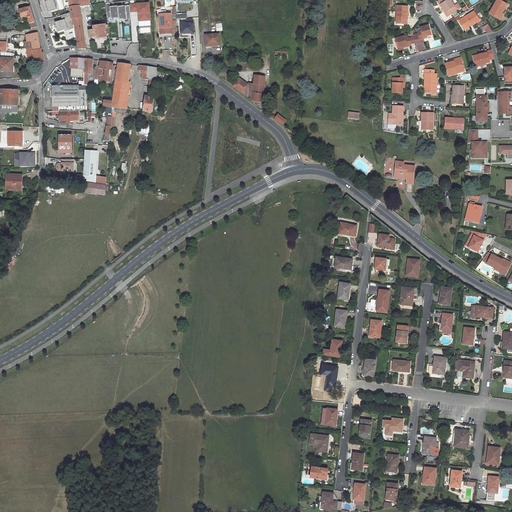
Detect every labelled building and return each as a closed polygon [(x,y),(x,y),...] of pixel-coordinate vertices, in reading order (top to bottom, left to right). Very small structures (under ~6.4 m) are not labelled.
[(42,0),(44,12),(65,8),(63,0),(42,0)] [(444,11),(446,16),(459,7),(456,3),(453,5),(450,0),(438,0),(437,1),(439,4),(441,3),(445,10),(444,11)] [(500,0),(497,0),(489,13),(498,18),(501,12),(502,13),(505,8),(507,4),(500,0)] [(139,26),(152,26),(151,2),(131,3),(131,12),(139,12),(139,26)] [(396,5),(396,23),(404,23),(404,15),(407,15),(407,5),(396,5)] [(30,6),(20,9),(22,17),(24,17),(26,25),(27,25),(28,28),(36,27),(30,6)] [(79,6),(70,7),(72,18),(81,17),(79,6)] [(117,7),(109,7),(110,19),(118,18),(119,20),(123,19),(123,20),(130,19),(129,6),(117,7)] [(501,12),(498,18),(500,19),(506,9),(505,8),(502,13),(501,12)] [(196,10),(189,11),(189,13),(191,13),(192,18),(197,18),(196,10)] [(473,11),(458,21),(463,28),(470,24),(471,25),(479,21),(473,11)] [(177,20),(189,20),(188,12),(176,13),(177,20)] [(171,14),(159,14),(161,36),(163,36),(163,34),(172,33),(171,14)] [(81,17),(72,18),(73,24),(74,24),(78,48),(78,49),(86,49),(81,17)] [(193,23),(181,24),(181,32),(188,32),(188,33),(194,33),(193,23)] [(427,24),(420,27),(419,27),(420,30),(417,31),(417,33),(413,34),(413,36),(415,42),(415,44),(420,42),(419,39),(423,38),(422,37),(426,35),(430,34),(427,24)] [(105,25),(102,25),(103,29),(94,30),(89,31),(90,37),(97,36),(97,38),(107,37),(105,25)] [(28,48),(26,48),(28,59),(34,61),(44,60),(43,52),(41,52),(40,47),(37,33),(26,35),(27,41),(28,41),(28,48)] [(219,34),(205,35),(206,46),(220,45),(219,34)] [(408,34),(394,38),(397,47),(410,43),(415,42),(413,36),(408,37),(408,34)] [(479,55),(472,56),(474,65),(488,62),(488,60),(493,58),(491,50),(485,51),(486,53),(479,55)] [(14,58),(13,58),(13,54),(11,52),(1,52),(1,57),(0,57),(0,60),(0,70),(5,71),(5,69),(13,70),(14,58)] [(453,61),(448,62),(444,63),(448,75),(456,72),(456,70),(463,68),(460,57),(452,59),(453,61)] [(70,58),(70,68),(71,68),(84,69),(84,58),(70,58)] [(93,59),(84,58),(84,69),(84,77),(83,85),(87,85),(88,73),(91,74),(93,59)] [(100,60),(99,68),(102,68),(101,75),(98,75),(98,79),(98,82),(101,82),(102,80),(106,80),(107,76),(111,77),(113,66),(113,62),(100,60)] [(117,72),(116,82),(128,83),(131,64),(118,63),(117,72)] [(114,66),(113,66),(111,77),(107,76),(106,80),(112,81),(114,71),(114,66)] [(139,66),(138,70),(142,70),(142,79),(150,80),(155,80),(157,68),(139,66)] [(71,68),(70,76),(84,77),(84,69),(71,68)] [(425,92),(436,93),(437,78),(436,78),(436,73),(433,73),(433,70),(424,69),(424,77),(425,78),(425,92)] [(251,97),(251,100),(256,101),(256,102),(258,102),(258,101),(261,101),(261,94),(263,95),(265,77),(254,75),(253,86),(247,85),(240,79),(237,79),(233,86),(247,97),(251,97)] [(392,77),(391,92),(401,93),(402,87),(402,83),(404,83),(404,78),(392,77)] [(116,82),(112,107),(124,108),(128,83),(116,82)] [(79,85),(52,86),(52,106),(87,105),(87,100),(87,90),(79,90),(79,85)] [(452,85),(452,94),(453,94),(453,97),(452,97),(450,97),(450,103),(460,104),(460,94),(463,95),(463,85),(452,85)] [(1,89),(0,113),(1,113),(6,113),(17,113),(18,90),(1,89)] [(497,91),(497,113),(502,113),(502,111),(506,112),(506,113),(511,112),(511,107),(510,108),(508,106),(506,106),(506,100),(508,100),(510,98),(510,91),(497,91)] [(144,105),(144,110),(151,111),(153,98),(145,96),(145,102),(144,105)] [(476,96),(476,107),(488,107),(488,103),(486,103),(486,96),(476,96)] [(111,113),(112,102),(103,101),(103,107),(106,108),(105,118),(107,118),(107,116),(108,113),(111,113)] [(388,113),(388,124),(400,124),(400,114),(402,114),(402,106),(392,105),(392,113),(388,113)] [(476,107),(476,121),(487,121),(486,111),(488,111),(488,107),(476,107)] [(79,111),(68,112),(68,117),(70,116),(70,122),(79,122),(79,111)] [(68,112),(59,112),(59,122),(66,122),(66,124),(70,124),(70,122),(70,116),(68,117),(68,112)] [(419,129),(422,130),(432,130),(433,113),(421,112),(421,120),(420,120),(419,129)] [(276,117),(274,119),(282,125),(286,120),(278,114),(276,117)] [(106,130),(103,140),(109,141),(110,130),(111,123),(111,117),(107,116),(107,118),(106,130)] [(445,117),(445,128),(462,129),(463,120),(453,119),(453,117),(445,117)] [(477,129),(468,129),(467,138),(467,142),(471,142),(471,157),(481,157),(481,152),(486,152),(486,141),(481,141),(477,142),(477,139),(477,129)] [(22,132),(9,132),(8,145),(14,145),(20,145),(22,145),(22,132)] [(65,152),(65,150),(72,150),(72,135),(59,135),(59,152),(65,152)] [(511,146),(499,146),(499,152),(506,152),(506,153),(506,158),(511,158),(511,146)] [(85,150),(83,181),(95,183),(98,151),(85,150)] [(74,159),(62,159),(62,170),(73,170),(73,163),(74,163),(74,159)] [(395,161),(393,177),(406,179),(406,183),(412,184),(414,166),(403,165),(403,162),(395,161)] [(7,174),(6,188),(21,189),(21,175),(7,174)] [(84,182),(82,192),(104,195),(106,185),(84,182)] [(481,206),(473,204),(474,202),(469,201),(469,203),(468,203),(464,219),(477,222),(481,206)] [(341,223),(339,233),(355,237),(357,226),(341,223)] [(486,234),(472,231),(470,233),(473,235),(467,246),(477,251),(479,248),(481,244),(486,234)] [(473,235),(470,233),(465,245),(467,246),(473,235)] [(389,236),(379,235),(378,246),(387,247),(387,249),(394,250),(395,244),(395,241),(393,239),(389,239),(389,236)] [(501,259),(488,252),(481,260),(495,267),(505,272),(510,263),(504,260),(505,259),(502,258),(501,259)] [(336,258),(335,268),(351,270),(352,260),(336,258)] [(376,258),(375,269),(385,270),(385,265),(386,259),(376,258)] [(408,259),(406,276),(417,277),(419,261),(408,259)] [(340,283),(337,299),(348,300),(350,284),(340,283)] [(400,303),(400,304),(411,305),(412,301),(413,302),(414,298),(412,298),(413,289),(402,288),(401,294),(400,294),(399,302),(400,303)] [(442,288),(440,297),(442,298),(441,304),(450,305),(452,289),(442,288)] [(379,290),(376,311),(387,313),(389,291),(379,290)] [(477,306),(476,316),(492,318),(493,308),(477,306)] [(337,310),(335,326),(345,328),(347,311),(337,310)] [(443,314),(441,323),(444,324),(443,330),(451,331),(453,315),(443,314)] [(371,335),(371,337),(379,338),(381,322),(371,320),(370,330),(372,330),(372,332),(370,332),(370,335),(371,335)] [(398,326),(396,342),(406,343),(408,327),(398,326)] [(464,328),(462,344),(472,345),(474,329),(464,328)] [(511,332),(504,332),(502,348),(511,349),(511,348),(511,332)] [(324,351),(323,355),(340,357),(342,341),(332,340),(330,352),(324,351)] [(426,365),(425,373),(444,375),(446,358),(434,357),(434,366),(426,365)] [(362,368),(362,370),(364,370),(363,374),(362,374),(361,374),(362,375),(363,377),(367,377),(367,376),(373,377),(375,360),(365,359),(364,368),(362,368)] [(463,371),(462,377),(473,379),(475,362),(458,360),(457,371),(463,371)] [(394,361),(393,371),(402,372),(402,371),(407,371),(409,372),(410,362),(394,361)] [(511,361),(504,361),(503,371),(503,377),(511,378),(511,361)] [(322,365),(320,375),(337,377),(338,367),(322,365)] [(327,409),(325,425),(335,426),(337,410),(327,409)] [(393,419),(392,430),(401,432),(403,420),(393,419)] [(361,420),(360,430),(359,436),(369,437),(371,421),(361,420)] [(454,430),(452,445),(467,447),(469,432),(454,430)] [(311,434),(310,444),(315,445),(315,447),(317,447),(316,451),(327,453),(328,437),(311,434)] [(425,437),(423,453),(434,455),(436,438),(425,437)] [(489,447),(487,463),(498,464),(500,448),(489,447)] [(353,453),(352,463),(351,470),(361,471),(363,454),(353,453)] [(388,455),(386,471),(396,472),(398,456),(388,455)] [(312,467),(310,477),(322,479),(322,477),(327,477),(328,469),(312,467)] [(424,467),(422,483),(434,485),(434,480),(434,478),(436,478),(436,476),(435,476),(436,468),(424,467)] [(452,470),(450,486),(460,488),(462,488),(462,481),(461,481),(462,471),(452,470)] [(489,476),(487,500),(494,500),(496,486),(498,487),(499,477),(489,476)] [(388,483),(386,499),(396,501),(398,484),(388,483)] [(355,484),(353,500),(363,501),(365,485),(355,484)] [(341,511),(342,505),(337,505),(332,504),(333,494),(323,492),(322,496),(319,496),(319,500),(322,500),(321,508),(341,511)]
